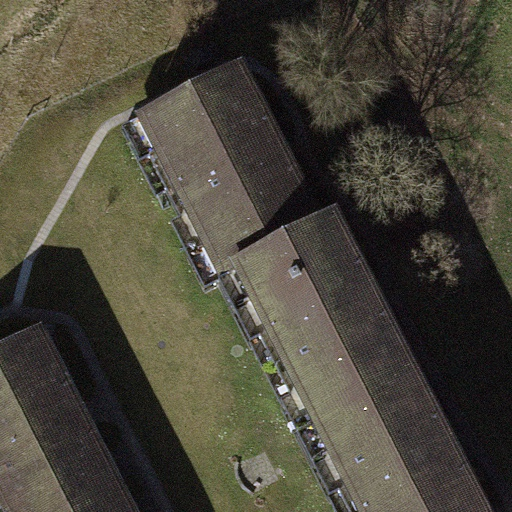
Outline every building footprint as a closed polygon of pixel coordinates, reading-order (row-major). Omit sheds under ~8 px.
[(236,273),(317,232),(283,163),(276,167),(267,147),(272,145),(237,76),(142,123),(221,280),(236,273)] [(236,273),(314,429),(410,382),(375,312),(369,315),(359,295),(364,292),(330,226),(317,232),(236,273)] [(0,356),(0,501),(5,511),(83,511),(116,495),(80,429),(76,431),(67,413),(71,411),(33,339),(0,356)] [(442,446),(410,382),(314,429),(355,511),(474,511),(451,465),(446,468),(436,449),(442,446)] [(124,511),(116,495),(83,511),(124,511)]
